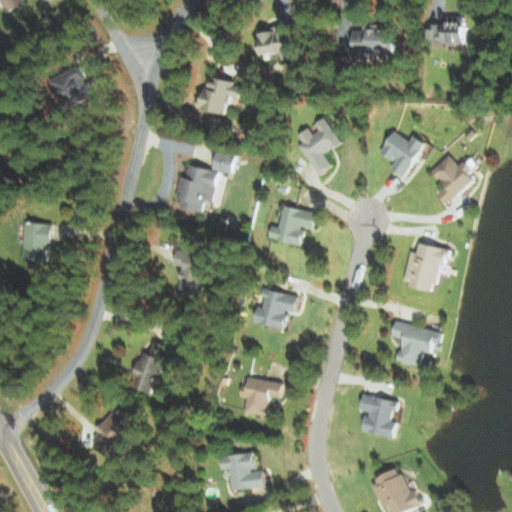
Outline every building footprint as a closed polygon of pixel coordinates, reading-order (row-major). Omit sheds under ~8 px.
[(4,0),(9,11),(28,3),(26,0),(4,0)] [(447,23),(432,22),(432,42),(468,43),(469,15),(447,14),(447,23)] [(355,29),(354,64),(371,64),(371,50),(396,51),(396,28),(378,27),(378,23),(365,23),(365,29),(355,29)] [(294,30),(280,32),(279,25),(261,27),(264,53),(280,51),(281,59),(297,57),(294,30)] [(96,94),(85,68),(57,81),(69,106),(96,94)] [(230,113),(234,95),(244,97),(247,83),(216,76),(214,86),(207,84),(201,107),(230,113)] [(324,174),(336,165),(328,153),(345,141),(327,116),(314,125),(297,136),(324,174)] [(414,139),(395,130),(384,153),(397,159),(393,168),(411,176),(428,140),(416,135),(414,139)] [(239,154),(219,150),(215,168),(192,163),(189,177),(183,176),(179,197),(184,198),(182,206),(205,210),(208,199),(216,201),(223,170),(235,172),(239,154)] [(450,203),(478,179),(471,171),(455,152),(434,169),(448,185),(440,191),(450,203)] [(321,212),(285,204),(281,226),(274,224),(271,237),(305,244),(308,227),(318,229),(321,212)] [(49,244),(55,244),(55,222),(27,221),(26,260),(49,260),(49,244)] [(406,283),(438,290),(443,263),(450,265),(453,248),(421,242),(420,251),(413,249),(406,283)] [(200,293),(211,257),(181,247),(176,263),(186,266),(179,286),(200,293)] [(302,296),(268,287),(263,305),(261,304),(257,320),(288,328),(292,311),(299,312),(302,296)] [(446,332),(399,319),(395,335),(406,338),(401,359),(423,365),(428,350),(435,352),(438,341),(443,343),(446,332)] [(155,393),(172,345),(155,340),(151,352),(146,351),(133,385),(155,393)] [(287,383),(252,375),(250,384),(245,383),(242,396),(249,397),(246,410),(270,416),(274,395),(284,397),(287,383)] [(366,430),(398,436),(401,422),(393,420),(396,409),(401,410),(402,401),(366,393),(363,410),(369,411),(366,430)] [(95,437),(113,451),(138,420),(120,406),(95,437)] [(269,486),(267,468),(258,469),(257,451),(223,455),(224,468),(232,468),(234,489),(269,486)] [(387,511),(394,508),(395,511),(408,511),(428,504),(421,488),(413,491),(403,468),(375,480),(387,511)]
